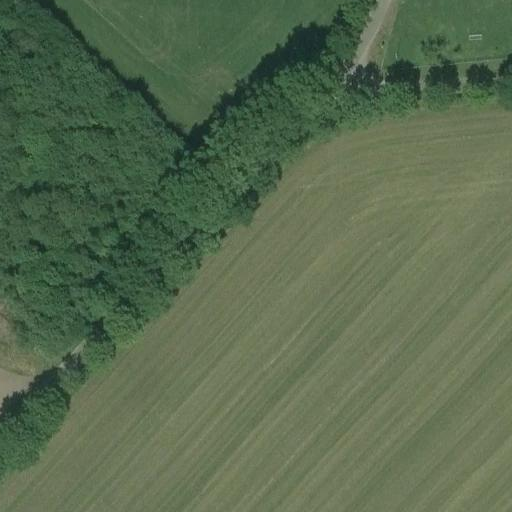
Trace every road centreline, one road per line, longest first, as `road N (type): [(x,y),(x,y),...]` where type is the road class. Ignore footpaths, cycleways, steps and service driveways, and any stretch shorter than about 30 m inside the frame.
road 1 (unclassified): [(0,448),(269,156),(321,107),(344,97)]
road 2 (unclassified): [(344,97),(511,77)]
